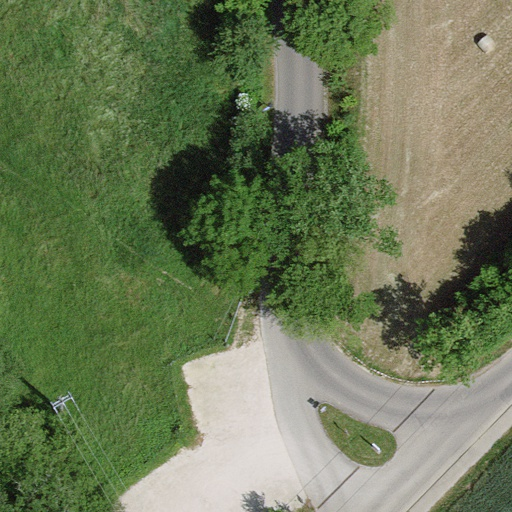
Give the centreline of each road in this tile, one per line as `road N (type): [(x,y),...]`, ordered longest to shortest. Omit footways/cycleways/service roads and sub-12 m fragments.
road 1 (residential): [(297,359),(300,0)]
road 2 (residential): [(297,359),(388,403),(474,417)]
road 3 (residential): [(350,511),(302,407),(297,359)]
road 4 (unclassified): [(382,511),(474,417)]
